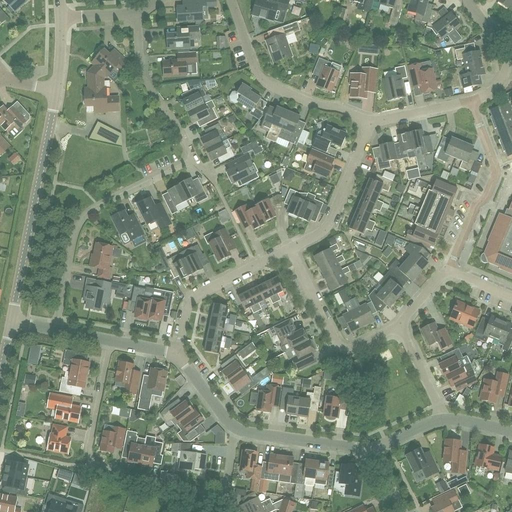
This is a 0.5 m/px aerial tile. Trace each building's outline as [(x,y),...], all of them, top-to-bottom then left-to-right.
[(27,0),(4,0),(15,12),(28,0),(27,0)] [(267,0),(267,2),(258,0),(256,0),(252,16),(273,22),(276,10),(286,12),(289,1),(284,0),(267,0)] [(373,0),(349,0),(359,3),(357,10),(370,13),(373,0)] [(397,26),(399,19),(403,5),(395,3),(395,0),(381,0),(380,6),(393,9),(391,16),(389,24),(397,26)] [(415,20),(428,24),(431,11),(425,10),(427,0),(411,0),(408,12),(416,14),(415,20)] [(511,0),(497,0),(497,1),(511,10),(511,0)] [(182,8),(177,9),(178,23),(195,22),(202,21),(202,20),(201,8),(206,8),(206,1),(192,1),(192,8),(182,8)] [(426,28),(432,30),(437,36),(439,35),(442,39),(460,26),(451,15),(440,23),(436,18),(438,13),(431,11),(428,24),(426,28)] [(285,38),(294,35),(294,34),(300,32),(297,23),(270,32),(273,40),(266,43),(274,64),(292,57),(285,38)] [(168,50),(177,49),(188,49),(190,49),(189,40),(198,39),(198,28),(185,29),(177,29),(177,35),(167,36),(168,50)] [(465,67),(482,63),(479,52),(467,54),(465,49),(455,51),(457,61),(464,59),(465,67)] [(97,58),(92,64),(95,66),(106,76),(105,76),(107,77),(113,70),(118,75),(128,64),(116,53),(111,58),(104,51),(103,52),(101,51),(96,57),(97,58)] [(185,64),(195,64),(194,54),(178,55),(178,62),(163,63),(164,77),(186,76),(185,64)] [(321,74),(316,86),(331,92),(339,74),(330,70),(332,64),(319,59),(314,71),(321,74)] [(480,76),(484,75),(482,63),(465,67),(467,75),(460,76),(463,89),(482,85),(480,76)] [(421,94),(422,93),(424,95),(429,94),(429,92),(436,90),(432,70),(422,72),(421,64),(409,67),(413,88),(420,86),(421,94)] [(103,90),(103,89),(103,79),(105,76),(106,76),(95,66),(88,74),(89,90),(103,90)] [(401,79),(407,78),(405,66),(395,68),(397,77),(384,80),(389,101),(405,97),(401,79)] [(366,92),(374,93),(375,85),(376,71),(363,69),(362,76),(351,75),(350,85),(352,85),(351,98),(366,99),(366,92)] [(208,91),(219,88),(218,81),(206,84),(208,91)] [(235,103),(237,103),(251,111),(252,109),(260,114),(265,106),(266,104),(259,100),(260,99),(249,93),(251,90),(242,85),(237,92),(235,90),(232,91),(229,96),(230,100),(235,103)] [(182,102),(188,113),(204,105),(201,99),(206,97),(201,86),(190,91),(193,97),(182,102)] [(106,89),(103,89),(103,90),(89,90),(85,90),(85,98),(83,98),(84,105),(85,105),(85,107),(99,106),(99,114),(107,113),(107,112),(118,112),(118,99),(106,99),(106,89)] [(492,123),(511,115),(511,114),(508,104),(489,111),(492,116),(490,117),(492,123)] [(207,112),(204,105),(188,113),(193,125),(203,120),(206,125),(217,120),(212,110),(207,112)] [(30,120),(30,117),(24,110),(19,114),(13,108),(8,112),(4,107),(0,110),(0,124),(8,134),(17,126),(20,128),(27,122),(30,120)] [(265,118),(261,129),(273,134),(276,127),(281,130),(288,113),(276,109),(275,111),(269,109),(263,117),(265,118)] [(288,113),(281,130),(278,138),(285,141),(297,146),(298,144),(301,135),(294,132),(300,118),(288,113)] [(496,128),(498,134),(511,128),(511,115),(492,123),(494,129),(496,128)] [(98,123),(89,139),(122,147),(121,135),(98,123)] [(206,151),(221,143),(218,137),(223,134),(218,125),(208,130),(211,135),(201,140),(206,151)] [(334,145),(341,148),(347,135),(330,128),(318,133),(312,148),(326,153),(329,146),(334,145)] [(499,141),(501,147),(511,142),(511,128),(498,134),(501,140),(499,141)] [(410,134),(416,158),(422,157),(422,156),(433,153),(432,150),(435,150),(438,143),(436,135),(424,138),(422,131),(410,134)] [(408,160),(416,158),(410,134),(399,136),(401,147),(394,148),(393,144),(396,160),(397,161),(408,158),(408,160)] [(0,155),(9,147),(1,137),(0,137),(0,155)] [(456,159),(463,143),(452,138),(447,150),(441,148),(436,159),(446,163),(449,157),(456,159)] [(234,157),(230,148),(231,147),(227,140),(221,143),(206,151),(211,162),(221,157),(224,162),(234,157)] [(511,155),(511,142),(501,147),(503,152),(505,152),(507,158),(511,155)] [(246,156),(261,152),(259,143),(244,148),(246,156)] [(469,173),(474,162),(469,159),(473,147),(463,143),(456,159),(462,162),(459,169),(469,173)] [(396,160),(393,144),(380,147),(383,157),(377,158),(380,170),(391,168),(389,161),(396,160)] [(328,180),(333,167),(331,167),(333,161),(325,157),(325,156),(312,150),(303,171),(312,175),(313,173),(328,180)] [(17,167),(24,160),(18,154),(11,161),(17,167)] [(272,165),(277,163),(273,155),(268,157),(272,165)] [(237,183),(239,188),(259,178),(256,172),(250,176),(246,169),(252,166),(247,156),(227,166),(230,172),(227,173),(233,185),(237,183)] [(429,166),(421,166),(421,174),(430,174),(429,166)] [(388,193),(393,182),(386,179),(383,186),(370,180),(366,190),(380,196),(382,191),(388,193)] [(203,187),(196,191),(191,180),(179,185),(180,186),(187,202),(194,199),(197,205),(208,199),(203,187)] [(440,223),(445,212),(450,201),(452,202),(457,190),(436,181),(433,188),(428,186),(426,190),(423,189),(421,194),(426,196),(423,203),(420,210),(416,208),(414,211),(414,212),(412,216),(417,218),(414,225),(417,227),(414,233),(409,231),(406,239),(430,249),(431,246),(434,247),(439,235),(436,234),(440,223)] [(418,187),(423,189),(426,190),(428,186),(428,185),(420,182),(418,187)] [(177,207),(187,202),(180,186),(168,192),(173,202),(167,205),(172,216),(179,212),(177,207)] [(380,196),(366,190),(362,200),(381,208),(383,204),(377,201),(380,196)] [(305,200),(307,195),(299,194),(290,191),(285,201),(291,204),(287,214),(298,219),(305,200)] [(282,196),(277,196),(256,207),(256,209),(264,224),(276,219),(270,207),(274,205),(276,209),(282,208),(282,196)] [(171,225),(161,204),(160,205),(165,215),(160,217),(151,200),(137,206),(147,225),(156,221),(161,230),(171,225)] [(323,204),(313,200),(312,203),(305,200),(298,219),(309,223),(313,213),(318,215),(323,204)] [(381,208),(362,200),(357,210),(371,216),(374,210),(380,213),(381,208)] [(511,201),(506,217),(499,214),(487,242),(489,242),(484,253),(484,254),(482,255),(481,256),(480,258),(480,260),(481,261),(482,263),(484,264),(486,264),(488,263),(489,264),(499,268),(499,269),(511,275),(511,201)] [(235,212),(241,225),(244,230),(251,226),(253,232),(265,226),(264,224),(256,209),(249,212),(246,206),(235,212)] [(371,216),(357,210),(353,219),(373,228),(375,224),(369,221),(371,216)] [(132,242),(144,236),(134,215),(127,218),(124,213),(123,213),(122,212),(115,215),(116,217),(112,219),(120,235),(119,236),(124,246),(132,242)] [(363,236),(365,230),(372,233),(373,228),(353,219),(349,230),(363,236)] [(231,240),(230,240),(225,230),(214,235),(217,240),(209,244),(218,262),(230,256),(228,252),(236,249),(231,240)] [(109,280),(112,269),(108,268),(112,248),(96,244),(94,258),(92,257),(90,267),(99,269),(98,277),(109,280)] [(407,262),(420,273),(428,264),(426,263),(431,257),(422,250),(410,244),(404,251),(411,257),(407,262)] [(192,275),(203,269),(197,258),(202,255),(198,245),(181,253),(192,275)] [(319,268),(336,260),(333,253),(339,250),(336,245),(330,249),(330,250),(314,258),(319,268)] [(165,261),(170,271),(176,268),(181,280),(192,275),(181,253),(165,261)] [(336,260),(319,268),(325,280),(342,271),(338,265),(345,262),(342,256),(336,260)] [(388,270),(390,271),(398,278),(402,273),(412,282),(420,273),(407,262),(402,267),(395,261),(388,270)] [(342,271),(325,280),(331,292),(348,284),(344,276),(350,273),(348,268),(342,271)] [(383,289),(397,300),(404,292),(394,284),(399,279),(398,278),(390,271),(378,285),(383,289)] [(267,284),(276,304),(281,301),(278,296),(284,293),(277,279),(267,284)] [(110,299),(113,285),(96,281),(95,289),(86,287),(84,301),(88,301),(86,308),(101,311),(103,297),(110,299)] [(257,289),(264,302),(269,300),(272,306),(276,304),(267,284),(257,289)] [(148,321),(153,296),(152,296),(152,298),(144,297),(145,290),(134,287),(131,302),(138,303),(135,318),(137,318),(138,320),(142,321),(144,320),(148,321)] [(298,287),(290,290),(292,297),(300,294),(298,287)] [(259,305),(264,302),(257,289),(248,293),(257,313),(262,311),(259,305)] [(371,303),(377,313),(374,308),(380,301),(389,309),(397,300),(383,289),(379,294),(375,290),(368,297),(371,303)] [(148,319),(152,319),(153,321),(157,322),(159,321),(161,321),(164,306),(171,308),(173,293),(162,291),(161,298),(153,296),(148,321),(148,319)] [(257,313),(248,293),(238,298),(245,312),(250,309),(253,315),(257,313)] [(327,299),(331,308),(341,304),(337,295),(327,299)] [(295,312),(305,312),(306,298),(296,298),(295,312)] [(355,299),(350,302),(362,327),(374,321),(371,316),(377,313),(371,303),(360,308),(355,299)] [(362,327),(350,302),(344,304),(349,314),(338,320),(343,330),(348,327),(351,333),(362,327)] [(472,329),(479,312),(457,302),(450,319),(472,329)] [(214,304),(211,316),(226,319),(228,307),(214,304)] [(318,316),(315,308),(307,311),(310,319),(318,316)] [(261,331),(265,329),(257,313),(253,315),(261,331)] [(226,319),(211,316),(209,328),(223,331),(226,319)] [(488,337),(494,339),(502,321),(491,317),(486,329),(479,326),(474,338),(486,343),(488,337)] [(289,320),(274,327),(283,346),(282,348),(281,350),(282,351),(284,352),(286,353),(292,350),(310,341),(308,342),(303,331),(296,334),(289,320)] [(502,321),(494,339),(499,342),(498,344),(503,346),(501,350),(508,353),(511,342),(511,339),(507,337),(511,325),(502,321)] [(440,350),(453,344),(445,329),(438,333),(434,324),(422,330),(430,346),(435,343),(437,344),(440,350)] [(209,328),(207,340),(221,343),(222,338),(223,331),(209,328)] [(221,343),(207,340),(204,352),(218,355),(221,343)] [(310,341),(292,350),(292,351),(294,350),(297,357),(292,360),(297,372),(315,363),(311,355),(316,353),(315,351),(317,351),(312,342),(311,342),(310,341)] [(447,354),(450,360),(439,366),(444,377),(460,369),(457,362),(463,359),(458,349),(447,354)] [(243,359),(248,356),(243,350),(238,353),(243,359)] [(70,373),(87,376),(89,364),(78,361),(79,353),(66,351),(63,365),(72,367),(70,373)] [(222,373),(229,382),(243,372),(246,370),(235,356),(227,362),(231,366),(222,373)] [(363,371),(358,360),(354,362),(358,373),(363,371)] [(125,388),(124,392),(136,395),(140,373),(133,372),(134,366),(120,363),(115,386),(125,388)] [(473,372),(469,364),(460,369),(444,377),(446,376),(451,387),(454,386),(457,391),(476,382),(472,373),(473,372)] [(150,401),(151,401),(152,394),(161,396),(162,392),(163,392),(167,372),(165,372),(166,370),(157,368),(156,370),(151,369),(148,387),(142,386),(139,399),(140,399),(139,403),(137,409),(149,412),(150,405),(149,405),(150,401)] [(243,372),(229,382),(237,392),(245,386),(249,390),(257,385),(249,375),(247,377),(243,372)] [(324,380),(333,381),(335,373),(325,372),(324,380)] [(87,376),(70,373),(69,379),(62,378),(59,392),(71,395),(73,387),(84,389),(87,376)] [(495,403),(497,396),(503,397),(508,376),(498,374),(495,383),(485,381),(480,400),(495,403)] [(283,378),(272,377),(271,385),(282,386),(283,378)] [(278,408),(280,388),(268,386),(267,393),(259,392),(257,411),(270,413),(271,407),(278,408)] [(315,387),(314,394),(306,393),(305,400),(300,399),(297,417),(300,417),(301,419),(305,420),(306,418),(308,419),(309,411),(317,412),(319,402),(321,388),(315,387)] [(297,417),(300,399),(293,398),(294,390),(282,388),(281,401),(288,402),(286,415),(297,417)] [(326,417),(325,418),(326,419),(327,420),(329,421),(330,421),(331,421),(332,421),(334,421),(335,420),(336,418),(337,419),(339,406),(345,407),(347,394),(336,393),(335,399),(327,398),(324,417),(326,417)] [(73,399),(50,395),(48,408),(57,410),(56,418),(78,423),(81,408),(71,407),(73,399)] [(175,427),(179,424),(195,411),(193,412),(186,402),(175,410),(171,404),(166,408),(160,415),(167,423),(170,421),(175,427)] [(193,430),(203,422),(195,411),(179,424),(180,423),(184,428),(180,430),(181,431),(177,434),(183,442),(187,442),(197,435),(193,430)] [(100,451),(113,454),(116,439),(123,441),(125,430),(114,428),(114,427),(105,425),(100,451)] [(216,436),(215,445),(225,445),(225,434),(218,425),(211,430),(216,436)] [(68,454),(70,439),(64,438),(64,435),(65,435),(67,428),(54,426),(52,435),(51,435),(48,450),(68,454)] [(141,465),(144,447),(145,440),(138,438),(138,437),(136,437),(137,434),(127,432),(123,448),(130,450),(128,462),(141,465)] [(466,453),(460,452),(460,442),(446,441),(446,443),(445,443),(444,447),(445,448),(444,462),(453,463),(452,473),(464,474),(466,453)] [(151,449),(144,447),(141,465),(152,467),(155,455),(161,456),(163,444),(152,442),(151,449)] [(178,454),(179,445),(172,445),(171,453),(178,454)] [(498,470),(501,458),(492,455),(494,449),(480,446),(475,466),(477,466),(475,472),(477,474),(481,475),(483,474),(485,468),(489,469),(489,468),(498,470)] [(247,478),(252,479),(250,492),(258,493),(260,480),(262,468),(255,467),(257,453),(252,453),(251,450),(246,449),(244,452),(243,451),(240,470),(248,472),(247,478)] [(429,453),(423,456),(420,450),(406,456),(414,473),(421,470),(425,479),(439,472),(429,453)] [(181,451),(178,470),(194,472),(194,469),(204,471),(206,455),(181,451)] [(273,474),(279,475),(282,457),(270,455),(268,469),(262,468),(260,480),(258,493),(266,494),(268,481),(266,481),(267,476),(273,477),(273,474)] [(296,485),(296,484),(298,473),(292,472),(294,459),(282,457),(279,475),(278,482),(296,485)] [(314,484),(317,462),(316,462),(314,460),(313,459),(311,459),(309,459),(308,461),(306,460),(304,473),(298,472),(298,473),(296,484),(314,487),(314,484)] [(317,462),(314,484),(326,486),(325,489),(331,489),(333,477),(327,476),(329,464),(327,463),(326,462),(324,461),(322,460),(321,461),(319,462),(317,462)] [(28,466),(7,462),(5,474),(26,478),(28,466)] [(345,495),(358,497),(362,473),(355,472),(356,466),(348,464),(348,466),(342,466),(341,474),(336,473),(335,483),(346,485),(345,495)] [(59,480),(62,471),(56,469),(53,478),(59,480)] [(5,474),(2,486),(23,490),(26,478),(5,474)] [(82,478),(75,476),(73,484),(79,486),(82,478)] [(34,496),(59,499),(61,481),(36,478),(34,496)] [(470,494),(466,485),(458,489),(462,498),(470,494)] [(8,492),(0,491),(0,511),(21,511),(15,509),(17,499),(9,497),(10,492),(8,492)] [(453,511),(450,505),(458,501),(453,491),(440,498),(442,503),(431,509),(432,511),(453,511)] [(241,506),(244,511),(258,511),(272,505),(270,499),(260,504),(257,498),(241,506)] [(293,511),(296,505),(283,500),(278,511),(293,511)] [(53,501),(49,511),(62,511),(65,505),(53,501)]
